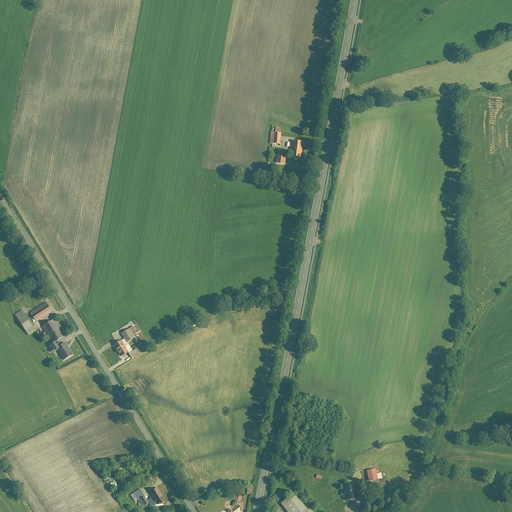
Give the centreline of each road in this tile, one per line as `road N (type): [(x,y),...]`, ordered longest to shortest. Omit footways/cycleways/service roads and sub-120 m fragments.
road 1 (primary): [(256,511),(353,0)]
road 2 (unclassified): [(0,196),(192,511)]
